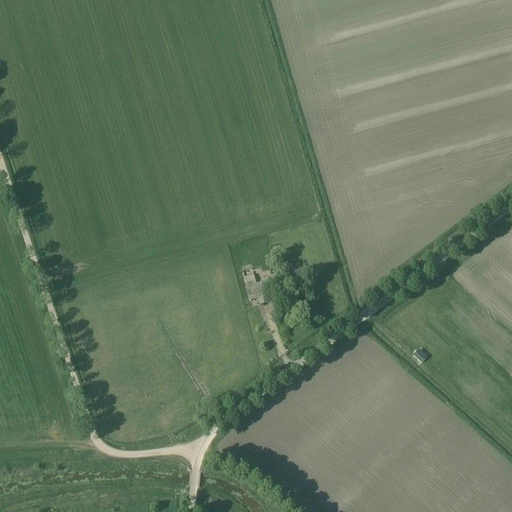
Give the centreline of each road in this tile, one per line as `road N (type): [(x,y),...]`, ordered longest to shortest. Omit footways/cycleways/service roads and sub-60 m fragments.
road 1 (track): [(0,166),(106,454),(199,457),(278,511)]
road 2 (unclassified): [(193,511),(203,439),(213,427),(511,196)]
